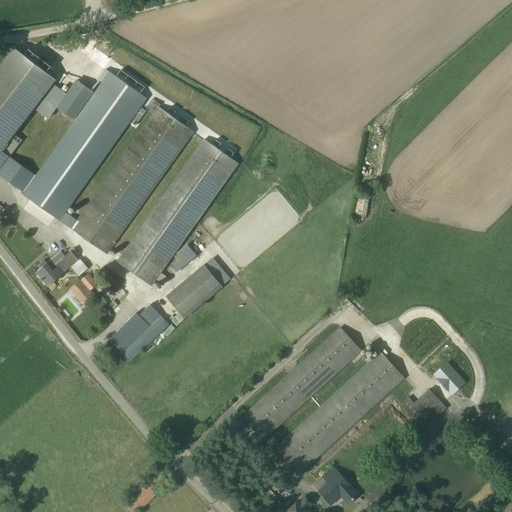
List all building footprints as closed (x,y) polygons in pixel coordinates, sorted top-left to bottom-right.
[(0,167),(8,156),(1,150),(55,79),(46,72),(51,66),(28,48),(24,54),(15,48),(0,66),(0,167)] [(108,70),(80,51),(55,85),(53,84),(35,110),(49,119),(57,107),(74,119),(108,70)] [(0,167),(0,175),(24,192),(22,194),(58,219),(72,229),(78,220),(64,210),(145,96),(137,91),(118,77),(109,71),(35,176),(8,156),(0,167)] [(153,114),(78,220),(72,229),(106,253),(193,131),(159,107),(160,105),(153,99),(146,109),(153,114)] [(142,108),(131,123),(135,126),(145,110),(142,108)] [(22,140),(15,134),(3,150),(10,155),(22,140)] [(238,163),(205,139),(118,261),(151,285),(238,163)] [(373,193),(363,192),(361,210),(371,211),(373,193)] [(287,199),(278,206),(283,214),(292,207),(287,199)] [(74,217),(78,212),(71,206),(67,211),(74,217)] [(178,271),(197,255),(188,245),(178,252),(182,257),(173,264),(178,271)] [(43,267),(36,272),(47,286),(69,269),(78,260),(71,251),(65,256),(61,251),(47,263),(46,261),(41,265),(43,267)] [(183,317),(231,280),(213,257),(166,294),(181,314),(183,317)] [(89,273),(85,276),(94,286),(97,284),(89,273)] [(95,295),(81,279),(69,289),(83,305),(95,295)] [(141,316),(136,311),(127,320),(131,325),(141,316)] [(241,417),(262,441),(263,441),(361,351),(339,327),(241,417)] [(380,351),(274,448),(299,475),(404,379),(380,351)] [(400,404),(423,430),(446,408),(428,390),(413,403),(408,397),(400,404)] [(133,511),(137,511),(171,478),(159,467),(124,503),(133,511)] [(338,473),(318,491),(330,505),(340,497),(347,504),(358,494),(338,473)] [(312,505),(305,496),(286,511),(313,511),(309,507),(312,505)]
